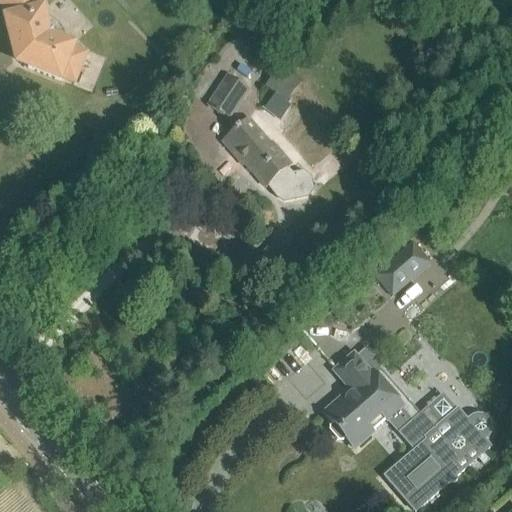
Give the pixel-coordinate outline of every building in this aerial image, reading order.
[(24,50),(31,58),(27,67),(60,81),(62,77),(74,82),(85,53),(73,48),(75,45),(53,36),(48,31),(40,0),(0,0),(13,52),(24,50)] [(298,86),(277,70),(263,87),(284,103),(298,86)] [(248,90),(227,76),(207,107),(228,121),(248,90)] [(292,174),(288,169),(290,167),(288,165),(288,163),(273,145),(271,145),(248,119),(224,140),(266,188),(267,188),(276,198),(284,203),(308,199),(313,190),(311,177),(303,172),(292,174)] [(455,214),(444,201),(422,220),(434,233),(455,214)] [(392,299),(430,265),(410,243),(373,277),(392,299)] [(271,245),(248,267),(262,282),(285,259),(271,245)] [(352,391),(325,415),(354,448),(369,435),(375,430),(369,424),(381,414),(387,420),(414,451),(383,478),(412,511),(417,511),(490,448),(484,441),(467,422),(457,410),(440,425),(426,409),(420,414),(401,392),(392,400),(355,358),(353,356),(335,372),(352,391)]
